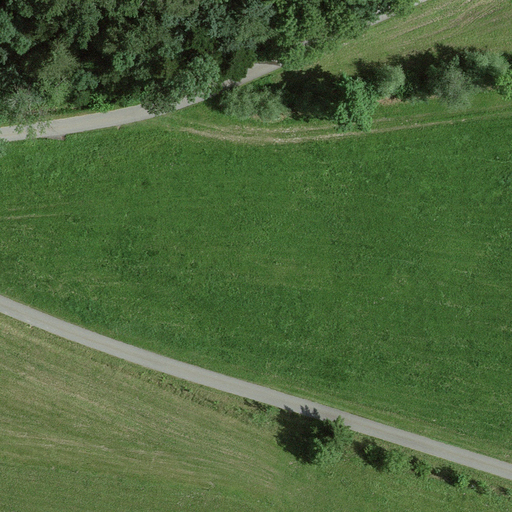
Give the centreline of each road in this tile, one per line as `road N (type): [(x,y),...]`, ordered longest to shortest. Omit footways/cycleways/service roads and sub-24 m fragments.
road 1 (unclassified): [(511,472),(99,342),(0,303)]
road 2 (unclassified): [(0,134),(124,115),(216,89),(410,0)]
